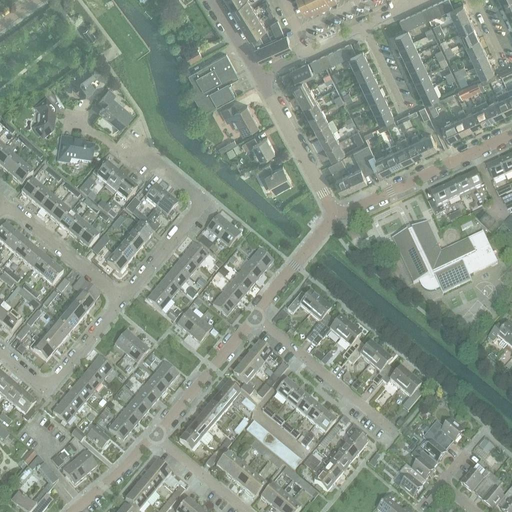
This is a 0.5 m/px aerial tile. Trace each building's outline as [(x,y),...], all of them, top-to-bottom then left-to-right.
[(226,0),(231,8),(244,0),(226,0)] [(244,0),(231,8),(237,18),(253,9),(248,0),(244,0)] [(302,0),(307,9),(315,6),(317,5),(327,0),(302,0)] [(448,0),(443,0),(442,1),(448,12),(451,11),(453,10),(448,0)] [(442,1),(437,3),(442,15),(448,12),(442,1)] [(437,3),(432,6),(437,17),(442,15),(437,3)] [(453,10),(451,11),(456,22),(468,16),(463,5),(453,10)] [(432,6),(426,8),(432,20),(437,17),(432,6)] [(426,8),(421,11),(426,22),(432,20),(426,8)] [(253,9),(237,18),(243,28),(260,19),(253,9)] [(421,11),(416,13),(421,25),(426,22),(421,11)] [(416,13),(410,16),(416,27),(421,25),(416,13)] [(410,16),(405,18),(410,30),(416,27),(410,16)] [(468,16),(456,22),(461,33),(474,28),(468,16)] [(405,18),(399,21),(405,32),(408,31),(410,30),(405,18)] [(260,19),(243,28),(250,39),(250,38),(258,34),(266,29),(260,19)] [(276,38),(270,41),(276,54),(282,51),(292,47),(290,42),(287,37),(287,35),(284,36),(277,21),(271,25),(276,38)] [(474,28),(461,33),(467,44),(479,39),(474,28)] [(95,39),(87,29),(82,33),(90,43),(95,39)] [(405,32),(395,37),(401,48),(413,42),(408,31),(405,32)] [(432,46),(438,43),(433,33),(427,35),(432,46)] [(258,34),(250,38),(257,49),(255,49),(258,56),(259,58),(260,61),(270,57),(270,56),(276,54),(270,41),(264,43),(258,34)] [(479,39),(467,44),(472,55),(484,50),(479,39)] [(446,40),(441,43),(444,49),(446,53),(452,51),(459,48),(458,45),(451,48),(450,46),(449,47),(446,40)] [(413,42),(401,48),(406,59),(418,53),(413,42)] [(343,48),(348,59),(350,58),(356,55),(351,44),(343,48)] [(202,58),(196,47),(185,53),(191,64),(202,58)] [(335,52),(340,63),(348,59),(343,48),(335,52)] [(484,50),(472,55),(477,66),(489,61),(484,50)] [(327,55),(332,66),(340,63),(335,52),(327,55)] [(350,58),(356,69),(368,63),(363,52),(356,55),(350,58)] [(418,53),(406,59),(411,69),(423,63),(418,53)] [(204,114),(218,106),(235,97),(228,84),(238,78),(226,55),(189,75),(195,85),(191,88),(193,92),(192,93),(204,114)] [(318,59),(323,70),(332,66),(327,55),(318,59)] [(315,74),(323,70),(318,59),(310,63),(315,74)] [(76,73),(68,79),(74,87),(73,89),(72,92),(73,94),(75,96),(78,96),(80,95),(81,97),(84,95),(87,95),(90,93),(91,90),(94,88),(89,82),(102,72),(93,60),(76,73)] [(489,61),(477,66),(482,77),(494,72),(489,61)] [(356,69),(361,80),(373,74),(368,63),(356,69)] [(423,63),(411,69),(416,80),(428,74),(423,63)] [(308,64),(291,71),(297,83),(313,75),(308,64)] [(461,68),(455,71),(457,76),(467,71),(464,67),(461,68)] [(511,67),(500,73),(502,76),(511,71),(511,67)] [(467,71),(457,76),(459,80),(461,84),(464,82),(462,78),(465,77),(469,76),(467,71)] [(361,80),(366,91),(378,85),(373,74),(361,80)] [(428,74),(416,80),(421,91),(433,85),(428,74)] [(453,76),(447,79),(449,83),(452,82),(455,89),(458,87),(455,80),(453,76)] [(311,90),(305,79),(292,86),(298,97),(311,90)] [(366,91),(371,101),(383,96),(378,85),(366,91)] [(433,85),(421,91),(426,102),(439,96),(433,85)] [(311,90),(298,97),(303,108),(317,100),(311,90)] [(99,112),(119,129),(131,115),(112,98),(114,96),(109,91),(99,102),(104,107),(99,112)] [(499,100),(505,114),(511,110),(511,99),(510,95),(499,100)] [(371,101),(376,112),(388,106),(383,96),(371,101)] [(317,100),(303,108),(309,118),(322,111),(317,100)] [(475,106),(484,124),(495,118),(489,105),(486,100),(475,106)] [(489,105),(495,118),(505,114),(499,100),(489,105)] [(33,131),(42,141),(53,132),(55,112),(46,102),(35,111),(40,117),(39,117),(38,124),(39,125),(33,131)] [(434,103),(428,106),(433,116),(439,114),(434,103)] [(243,134),(257,126),(246,106),(237,112),(233,105),(221,112),(228,123),(235,119),(243,134)] [(376,112),(381,123),(393,118),(388,106),(376,112)] [(467,115),(473,129),(484,124),(475,106),(472,107),(474,112),(467,115)] [(425,121),(430,118),(425,108),(420,110),(425,121)] [(456,120),(462,134),(473,129),(467,115),(464,109),(458,112),(461,118),(456,120)] [(322,111),(309,118),(315,128),(328,121),(322,111)] [(407,129),(404,122),(410,119),(408,115),(398,120),(403,131),(407,129)] [(328,121),(315,128),(320,139),(334,132),(333,131),(338,129),(333,120),(328,122),(328,121)] [(451,139),(462,134),(456,120),(444,126),(451,139)] [(0,123),(0,125),(5,130),(8,127),(2,121),(0,123)] [(12,136),(15,133),(8,127),(5,130),(12,136)] [(334,132),(320,139),(326,149),(339,142),(334,132)] [(353,135),(356,142),(358,146),(364,143),(358,133),(353,135)] [(409,145),(415,158),(426,153),(420,140),(420,139),(418,134),(412,136),(415,142),(409,145)] [(420,140),(426,153),(437,148),(431,135),(420,139),(420,140)] [(17,141),(24,147),(27,143),(21,138),(17,141)] [(243,144),(247,152),(253,148),(260,160),(274,152),(266,138),(256,144),(253,139),(243,144)] [(398,150),(404,163),(415,158),(409,145),(406,138),(401,140),(404,147),(398,150)] [(91,164),(93,148),(79,146),(80,142),(62,139),(58,163),(68,164),(68,160),(91,164)] [(221,154),(237,146),(234,141),(219,149),(221,154)] [(339,142),(326,149),(332,160),(345,153),(339,142)] [(30,152),(33,149),(27,143),(24,147),(30,152)] [(387,155),(393,169),(404,163),(398,150),(396,144),(390,147),(393,152),(387,155)] [(369,145),(364,148),(369,159),(374,156),(369,145)] [(361,169),(349,175),(355,187),(367,182),(364,176),(371,173),(374,171),(369,159),(364,148),(354,153),(361,169)] [(4,150),(0,155),(0,169),(2,171),(13,159),(4,150)] [(40,161),(43,157),(36,152),(33,155),(40,161)] [(382,174),(393,169),(387,155),(376,160),(382,174)] [(499,164),(506,178),(511,175),(511,162),(510,158),(499,164)] [(13,159),(2,171),(12,179),(23,167),(13,159)] [(341,160),(329,166),(332,173),(345,166),(341,160)] [(495,183),(506,178),(499,164),(488,169),(495,183)] [(96,178),(106,186),(117,174),(107,165),(96,178)] [(269,165),(256,172),(265,189),(271,185),(274,191),(291,182),(282,167),(273,172),(269,165)] [(23,167),(12,179),(21,188),(32,175),(23,167)] [(48,169),(45,173),(51,178),(54,175),(48,169)] [(117,174),(106,186),(116,194),(126,182),(117,174)] [(471,193),(476,204),(477,204),(479,209),(484,207),(477,190),(481,188),(475,174),(465,179),(471,193)] [(54,175),(51,178),(58,184),(61,180),(54,175)] [(349,175),(336,181),(342,193),(355,187),(349,175)] [(79,192),(86,198),(90,193),(88,191),(94,183),(89,179),(79,192)] [(454,184),(460,198),(471,193),(465,179),(454,184)] [(32,182),(20,195),(30,203),(41,190),(32,182)] [(126,182),(116,194),(126,202),(136,190),(126,182)] [(443,190),(449,203),(460,198),(454,184),(443,190)] [(63,189),(70,194),(73,191),(67,185),(63,189)] [(30,203),(40,211),(51,198),(54,194),(45,186),(41,190),(30,203)] [(156,188),(145,200),(156,209),(167,197),(156,188)] [(434,200),(428,203),(433,215),(434,214),(435,217),(446,212),(443,206),(449,203),(443,190),(432,195),(434,200)] [(497,193),(499,198),(506,195),(504,190),(497,193)] [(77,200),(80,196),(73,191),(70,194),(77,200)] [(511,196),(503,200),(505,206),(511,202),(511,196)] [(143,225),(154,234),(160,227),(155,223),(158,218),(159,216),(161,213),(167,218),(177,206),(167,197),(156,209),(143,225)] [(51,198),(40,211),(49,219),(60,206),(51,198)] [(126,210),(132,215),(141,204),(135,199),(126,210)] [(83,205),(89,210),(92,206),(85,201),(83,205)] [(101,202),(97,207),(102,211),(106,206),(101,202)] [(60,206),(49,219),(58,227),(69,214),(60,206)] [(96,216),(99,212),(92,206),(89,210),(96,216)] [(102,211),(107,215),(107,214),(111,218),(114,215),(109,211),(110,210),(106,206),(102,211)] [(472,216),(473,217),(479,223),(487,215),(483,211),(472,216)] [(69,214),(58,227),(68,235),(79,222),(69,214)] [(105,224),(108,220),(102,215),(99,218),(105,224)] [(487,215),(479,223),(484,228),(492,219),(487,215)] [(206,230),(217,240),(229,226),(218,217),(206,230)] [(120,218),(116,223),(120,227),(125,222),(120,218)] [(492,219),(484,228),(488,232),(497,224),(492,219)] [(79,222),(68,235),(78,243),(89,230),(79,222)] [(511,234),(511,225),(508,222),(503,226),(511,234)] [(116,223),(112,227),(117,231),(120,227),(116,223)] [(472,280),(469,276),(497,263),(483,234),(470,240),(441,253),(427,223),(393,239),(415,284),(420,282),(422,287),(423,289),(424,290),(426,291),(428,292),(430,292),(432,292),(434,292),(437,291),(441,289),(443,294),(472,280)] [(497,224),(488,232),(493,237),(501,228),(497,224)] [(0,231),(0,244),(4,247),(15,234),(5,226),(0,231)] [(131,236),(144,247),(152,236),(139,226),(131,236)] [(229,226),(217,240),(229,249),(240,235),(229,226)] [(89,230),(78,243),(87,251),(98,238),(89,230)] [(15,234),(4,247),(13,255),(24,242),(15,234)] [(367,234),(361,236),(364,242),(369,239),(367,234)] [(123,245),(136,256),(144,247),(131,236),(123,245)] [(104,237),(100,242),(105,247),(109,242),(104,237)] [(24,242),(13,255),(23,263),(34,250),(24,242)] [(100,242),(91,252),(97,257),(105,247),(100,242)] [(115,255),(127,266),(136,256),(123,245),(115,255)] [(184,256),(198,268),(208,257),(194,245),(184,256)] [(34,250),(23,263),(32,271),(43,258),(34,250)] [(259,251),(250,262),(263,274),(272,262),(259,251)] [(119,275),(127,266),(115,255),(106,265),(119,275)] [(175,267),(189,279),(198,268),(184,256),(175,267)] [(43,258),(32,271),(42,279),(53,266),(43,258)] [(240,273),(254,285),(263,274),(250,262),(240,273)] [(53,266),(42,279),(52,287),(63,274),(53,266)] [(166,278),(180,290),(189,279),(175,267),(166,278)] [(223,269),(219,274),(223,277),(227,272),(223,269)] [(3,273),(10,278),(12,275),(6,270),(3,273)] [(231,284),(245,296),(254,285),(240,273),(231,284)] [(218,274),(213,280),(218,283),(223,277),(219,274),(218,274)] [(10,278),(16,284),(19,281),(12,275),(10,278)] [(156,290),(170,301),(180,290),(166,278),(156,290)] [(201,279),(196,284),(202,289),(207,283),(201,279)] [(13,285),(7,280),(5,284),(10,289),(13,285)] [(64,280),(56,290),(60,294),(69,284),(64,280)] [(81,295),(73,305),(86,315),(94,306),(93,305),(100,296),(80,280),(73,289),(81,295)] [(222,295),(235,307),(245,296),(231,284),(222,295)] [(22,289),(29,295),(32,291),(25,286),(22,289)] [(192,289),(186,295),(192,301),(198,294),(192,289)] [(161,313),(161,312),(170,301),(156,290),(147,301),(161,313)] [(18,295),(23,300),(26,296),(21,291),(18,295)] [(29,295),(35,300),(38,297),(32,291),(29,295)] [(53,293),(48,300),(51,303),(57,296),(53,293)] [(299,308),(309,316),(320,303),(310,294),(306,299),(301,295),(287,312),(292,316),(299,308)] [(226,318),(235,307),(222,295),(213,307),(226,318)] [(29,304),(32,301),(26,296),(23,300),(29,304)] [(48,300),(42,306),(46,309),(51,303),(48,300)] [(319,325),(312,333),(306,340),(311,344),(317,337),(332,320),(327,316),(331,312),(320,303),(309,316),(319,325)] [(65,314),(78,325),(86,315),(73,305),(65,314)] [(2,306),(0,308),(0,325),(1,326),(11,314),(2,306)] [(37,312),(32,319),(35,322),(41,315),(37,312)] [(172,312),(167,317),(174,323),(178,317),(174,314),(172,312)] [(177,326),(188,335),(200,321),(189,312),(177,326)] [(11,314),(1,326),(10,334),(21,322),(11,314)] [(57,324),(70,335),(78,325),(65,314),(57,324)] [(277,317),(272,323),(278,328),(283,322),(277,317)] [(32,319),(26,325),(30,328),(35,322),(32,319)] [(317,337),(311,344),(316,348),(322,342),(329,333),(339,341),(350,328),(340,320),(336,324),(332,320),(317,337)] [(200,321),(188,335),(199,345),(211,331),(200,321)] [(49,333),(62,344),(70,335),(57,324),(49,333)] [(499,327),(489,339),(494,343),(499,337),(508,346),(511,341),(511,328),(509,325),(504,331),(499,327)] [(24,328),(16,338),(20,342),(29,332),(24,328)] [(342,358),(347,362),(362,345),(357,342),(361,337),(350,328),(339,341),(349,350),(342,358)] [(210,335),(215,339),(218,335),(213,331),(210,335)] [(126,332),(114,346),(125,356),(137,342),(126,332)] [(41,342),(54,353),(62,344),(49,333),(41,342)] [(29,350),(33,352),(46,363),(54,353),(41,342),(41,343),(35,338),(32,341),(35,344),(29,350)] [(137,342),(125,356),(137,365),(148,351),(137,342)] [(250,356),(263,367),(269,360),(273,364),(277,361),(259,345),(250,356)] [(362,345),(347,362),(353,367),(359,358),(369,366),(380,353),(370,345),(366,349),(362,345)] [(314,358),(320,363),(324,358),(318,353),(314,358)] [(372,383),(377,387),(391,370),(387,366),(391,362),(380,353),(369,366),(379,375),(372,383)] [(241,366),(254,377),(263,367),(250,356),(241,366)] [(324,358),(320,363),(325,367),(329,362),(324,358)] [(90,370),(103,381),(113,370),(99,359),(90,370)] [(148,359),(144,364),(149,368),(153,363),(148,359)] [(155,376),(168,387),(178,376),(164,364),(155,376)] [(283,365),(274,376),(279,380),(288,369),(287,369),(283,365)] [(233,376),(244,386),(240,390),(249,397),(254,392),(252,390),(254,387),(249,383),(254,377),(241,366),(233,376)] [(80,381),(94,392),(103,381),(90,370),(80,381)] [(391,370),(377,387),(382,382),(387,386),(389,383),(399,391),(410,378),(400,370),(396,374),(391,370)] [(139,371),(135,375),(140,379),(143,374),(139,371)] [(146,387),(159,398),(168,387),(155,376),(146,387)] [(269,382),(265,386),(270,390),(274,386),(279,380),(274,376),(269,382)] [(421,387),(410,378),(399,391),(409,400),(402,408),(408,413),(422,396),(417,392),(421,387)] [(6,380),(0,387),(0,396),(5,401),(16,388),(6,380)] [(71,392),(85,403),(94,392),(80,381),(71,392)] [(287,382),(276,395),(286,403),(296,390),(287,382)] [(219,395),(232,405),(240,396),(228,385),(219,395)] [(265,386),(256,396),(261,400),(270,390),(265,386)] [(136,398),(150,409),(159,398),(146,387),(136,398)] [(16,388),(5,401),(14,409),(25,396),(16,388)] [(296,390),(286,403),(295,411),(306,398),(296,390)] [(62,403),(76,414),(85,403),(71,392),(62,403)] [(211,405),(223,415),(232,405),(219,395),(211,405)] [(14,409),(24,417),(23,419),(28,423),(36,414),(31,409),(35,405),(25,396),(14,409)] [(127,409),(141,420),(150,409),(136,398),(127,409)] [(306,398),(295,411),(305,419),(316,407),(306,398)] [(241,405),(251,414),(255,409),(245,400),(241,405)] [(66,426),(76,414),(62,403),(53,414),(66,426)] [(111,403),(106,408),(110,411),(114,406),(111,403)] [(203,415),(215,425),(223,415),(211,405),(203,415)] [(316,407),(305,419),(315,427),(325,414),(316,407)] [(118,420),(132,431),(141,420),(127,409),(118,420)] [(266,409),(263,413),(267,416),(266,417),(271,421),(275,416),(270,412),(266,409)] [(104,412),(99,418),(103,421),(108,416),(104,412)] [(325,414),(315,427),(325,436),(336,423),(325,414)] [(195,424),(212,438),(208,434),(215,425),(203,415),(195,424)] [(275,416),(271,421),(276,425),(276,424),(280,420),(275,416)] [(402,418),(396,425),(399,428),(405,421),(402,418)] [(6,419),(3,423),(7,427),(11,422),(6,419)] [(122,442),(132,431),(118,420),(108,431),(122,442)] [(243,422),(238,428),(243,431),(247,426),(243,422)] [(437,423),(430,431),(450,448),(454,443),(455,444),(465,433),(452,422),(445,430),(437,423)] [(254,423),(246,432),(251,436),(258,427),(254,423)] [(187,434),(199,444),(200,443),(205,447),(207,447),(212,441),(212,438),(195,424),(187,434)] [(284,424),(281,429),(291,437),(294,433),(284,424)] [(343,441),(343,442),(346,445),(359,455),(368,445),(363,441),(366,436),(354,426),(347,434),(351,438),(347,444),(343,441)] [(258,427),(251,436),(255,440),(263,431),(258,427)] [(0,439),(3,442),(9,435),(0,428),(0,439)] [(87,439),(101,451),(109,442),(99,434),(100,432),(96,428),(87,439)] [(234,433),(238,437),(243,431),(238,428),(234,433)] [(340,432),(335,428),(331,433),(336,436),(340,432)] [(72,436),(74,438),(80,443),(85,438),(77,430),(72,436)] [(263,431),(255,440),(259,443),(267,434),(263,431)] [(427,442),(420,450),(425,454),(424,454),(438,465),(447,454),(446,453),(450,448),(430,431),(424,439),(427,442)] [(294,433),(291,437),(295,441),(299,437),(294,433)] [(191,454),(199,444),(187,434),(179,443),(191,454)] [(267,434),(259,443),(264,447),(271,438),(267,434)] [(309,434),(300,445),(305,449),(314,439),(309,434)] [(247,436),(243,440),(250,447),(254,442),(247,436)] [(271,438),(264,447),(268,450),(276,441),(271,438)] [(327,438),(324,442),(328,446),(332,441),(327,438)] [(485,440),(479,447),(484,451),(489,444),(485,440)] [(227,441),(222,447),(227,450),(231,445),(227,441)] [(276,441),(268,450),(272,454),(280,445),(276,441)] [(254,442),(250,447),(260,455),(264,450),(254,442)] [(324,442),(319,447),(324,451),(328,446),(324,442)] [(408,449),(413,453),(417,448),(413,444),(408,449)] [(71,445),(65,450),(71,456),(76,452),(71,445)] [(280,445),(272,454),(277,458),(284,449),(280,445)] [(346,445),(338,454),(351,464),(359,455),(346,445)] [(217,452),(222,456),(227,450),(222,447),(217,452)] [(284,449),(277,458),(281,461),(289,452),(284,449)] [(419,449),(412,457),(419,463),(413,470),(412,471),(426,482),(435,471),(434,470),(439,465),(438,465),(424,454),(425,454),(420,450),(419,449)] [(264,450),(260,455),(263,457),(262,458),(268,464),(269,462),(273,458),(264,450)] [(27,466),(36,456),(31,452),(22,462),(27,466)] [(289,452),(281,461),(285,465),(293,456),(289,452)] [(64,453),(59,457),(63,462),(68,458),(64,453)] [(74,463),(86,477),(97,467),(85,453),(74,463)] [(326,460),(343,474),(351,464),(338,454),(330,464),(326,460)] [(228,455),(216,468),(226,476),(237,463),(228,455)] [(51,461),(58,469),(64,464),(57,456),(51,461)] [(205,466),(211,470),(219,460),(213,456),(205,466)] [(293,456),(285,465),(290,468),(297,459),(293,456)] [(311,457),(307,462),(316,469),(320,465),(311,457)] [(273,458),(269,462),(279,471),(283,466),(273,458)] [(297,459),(290,468),(294,472),(302,463),(297,459)] [(327,468),(322,474),(335,484),(343,474),(326,460),(323,464),(327,468)] [(377,464),(372,460),(369,465),(373,469),(377,464)] [(307,462),(303,466),(312,474),(313,473),(319,478),(314,483),(327,494),(335,484),(322,474),(316,469),(307,462)] [(38,467),(34,463),(28,470),(32,473),(38,467)] [(74,486),(86,477),(74,463),(63,472),(74,486)] [(237,463),(226,476),(235,484),(247,470),(237,463)] [(149,473),(163,485),(171,475),(157,464),(149,473)] [(407,465),(400,474),(407,480),(401,488),(414,499),(423,488),(422,488),(427,482),(426,482),(412,471),(413,470),(407,465)] [(461,484),(461,485),(472,494),(474,493),(479,497),(495,478),(487,471),(486,472),(477,465),(472,471),(464,482),(461,484)] [(52,487),(58,482),(44,466),(36,472),(37,473),(38,471),(52,487)] [(286,469),(282,473),(283,474),(286,476),(292,481),(296,477),(289,471),(286,469)] [(247,470),(235,484),(244,492),(256,478),(247,470)] [(141,483),(155,494),(163,485),(149,473),(141,483)] [(296,477),(292,481),(302,489),(306,485),(296,477)] [(256,478),(244,492),(254,500),(265,486),(256,478)] [(495,478),(479,497),(484,501),(482,502),(494,511),(498,506),(505,498),(504,498),(497,492),(503,484),(495,478)] [(133,492),(147,504),(155,494),(141,483),(133,492)] [(306,485),(302,489),(312,497),(315,493),(306,485)] [(272,486),(261,500),(270,508),(281,495),(272,486)] [(180,487),(174,494),(179,498),(185,491),(180,487)] [(44,511),(53,502),(46,497),(51,491),(46,488),(31,505),(25,499),(23,497),(22,497),(18,494),(10,503),(20,511),(44,511)] [(505,498),(498,506),(503,510),(503,511),(504,511),(511,511),(511,488),(504,498),(505,498)] [(137,511),(140,511),(147,504),(133,492),(125,502),(137,511)] [(174,494),(167,504),(171,508),(179,498),(174,494)] [(281,495),(270,508),(275,511),(282,511),(291,502),(281,495)] [(378,511),(394,511),(398,509),(392,504),(396,500),(392,496),(388,501),(388,500),(378,511)] [(178,511),(194,511),(196,509),(187,502),(178,511)] [(291,502),(282,511),(299,511),(301,511),(291,502)]
